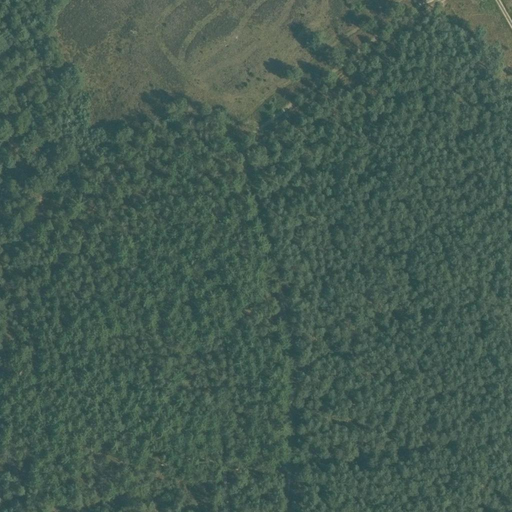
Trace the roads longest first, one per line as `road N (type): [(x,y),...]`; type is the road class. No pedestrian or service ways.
road 1 (track): [(228,511),(217,425),(159,212),(161,188),(400,0)]
road 2 (track): [(243,156),(441,0)]
